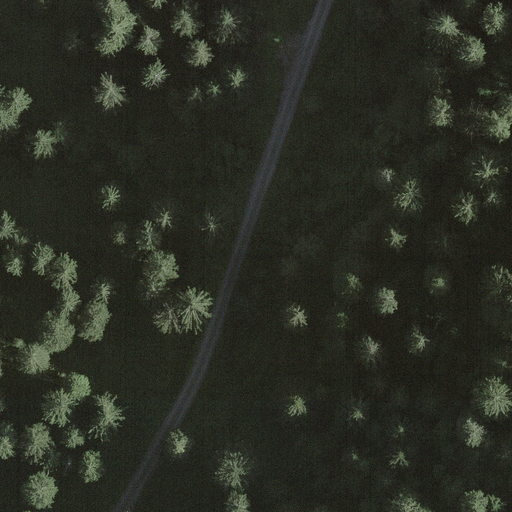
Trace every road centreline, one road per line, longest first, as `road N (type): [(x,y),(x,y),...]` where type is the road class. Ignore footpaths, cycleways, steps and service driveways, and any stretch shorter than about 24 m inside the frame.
road 1 (track): [(321,0),(181,403),(124,511)]
road 2 (track): [(511,44),(243,354),(181,403)]
